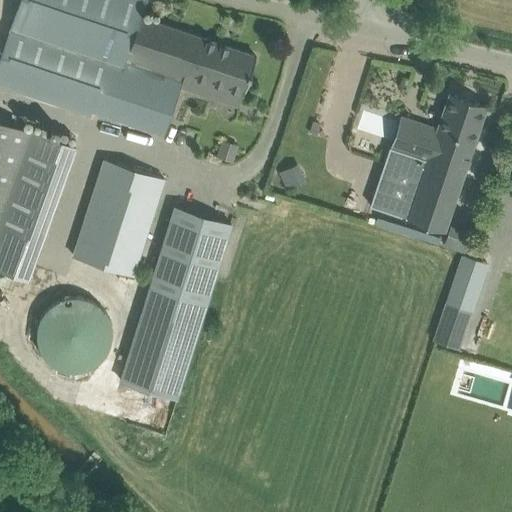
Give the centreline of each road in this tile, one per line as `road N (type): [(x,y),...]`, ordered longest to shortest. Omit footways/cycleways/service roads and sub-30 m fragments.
road 1 (unknown): [(438,39),(286,0)]
road 2 (unclassified): [(511,57),(438,39),(386,0)]
